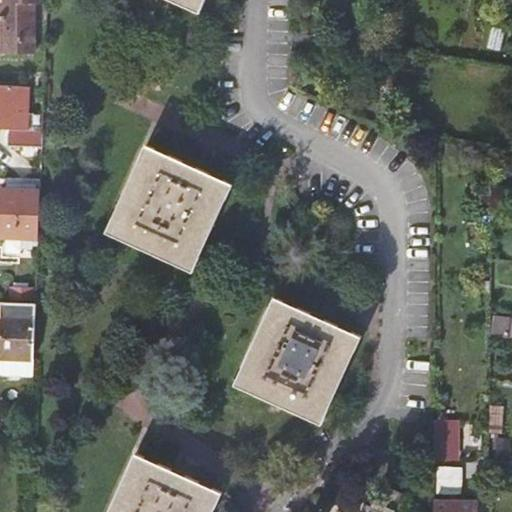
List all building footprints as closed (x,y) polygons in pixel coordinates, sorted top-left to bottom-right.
[(1,55),(31,56),(32,23),(2,22),(1,55)] [(30,115),(41,115),(43,80),(35,79),(35,97),(31,97),(30,115)] [(0,130),(5,130),(20,130),(21,89),(0,87),(0,130)] [(41,131),(20,130),(5,130),(5,148),(40,150),(41,131)] [(191,270),(228,187),(146,148),(109,234),(191,270)] [(496,173),(508,176),(511,159),(500,156),(496,173)] [(0,236),(36,238),(38,192),(0,190),(0,236)] [(0,342),(32,344),(34,303),(0,302),(0,342)] [(324,424),(363,344),(281,304),(243,387),(324,424)] [(511,322),(494,320),(492,332),(505,334),(506,334),(507,335),(508,337),(507,338),(506,339),(505,339),(503,339),(500,376),(511,377),(511,322)] [(0,374),(31,375),(32,344),(0,342),(0,374)] [(447,421),(431,421),(431,454),(448,454),(447,421)] [(495,454),(505,455),(506,442),(495,441),(495,454)] [(208,511),(216,496),(132,458),(107,511),(208,511)] [(442,464),(441,486),(464,488),(465,466),(442,464)] [(389,491),(386,497),(374,491),(370,501),(374,504),(372,510),(367,508),(364,511),(418,511),(406,506),(410,500),(389,491)] [(472,511),(472,498),(431,498),(430,511),(472,511)]
